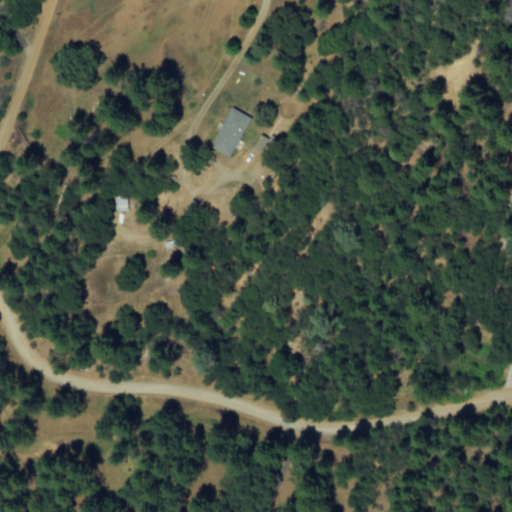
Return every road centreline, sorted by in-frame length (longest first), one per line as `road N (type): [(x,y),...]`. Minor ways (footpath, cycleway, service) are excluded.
road 1 (residential): [(0,305),(19,344),(60,379),(194,393),(297,428),(346,429),(511,398)]
road 2 (residential): [(0,142),(54,0)]
